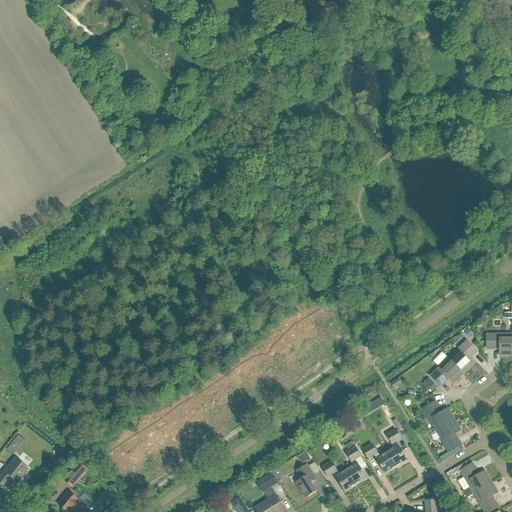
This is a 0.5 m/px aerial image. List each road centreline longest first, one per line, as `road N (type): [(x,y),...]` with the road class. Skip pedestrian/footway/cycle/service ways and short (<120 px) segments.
road 1 (unclassified): [(511,263),(148,511)]
road 2 (residential): [(373,511),(488,440)]
